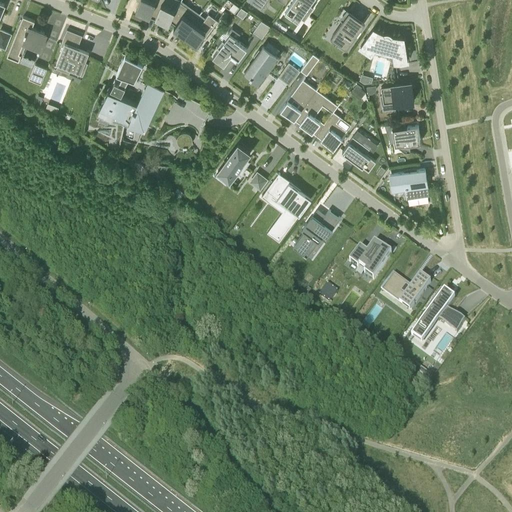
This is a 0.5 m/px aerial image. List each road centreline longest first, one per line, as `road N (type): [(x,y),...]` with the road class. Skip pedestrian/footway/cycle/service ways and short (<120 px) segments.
road 1 (residential): [(452,261),(157,48),(42,0)]
road 2 (residential): [(452,261),(459,242),(424,15)]
road 3 (trunk): [(171,511),(0,376)]
road 4 (unclassified): [(143,366),(274,511)]
road 5 (unclassified): [(143,366),(0,238)]
road 6 (unclassified): [(26,511),(143,366)]
road 7 (trunk): [(0,411),(127,511)]
road 8 (residential): [(511,221),(496,132),(497,115),(511,103)]
